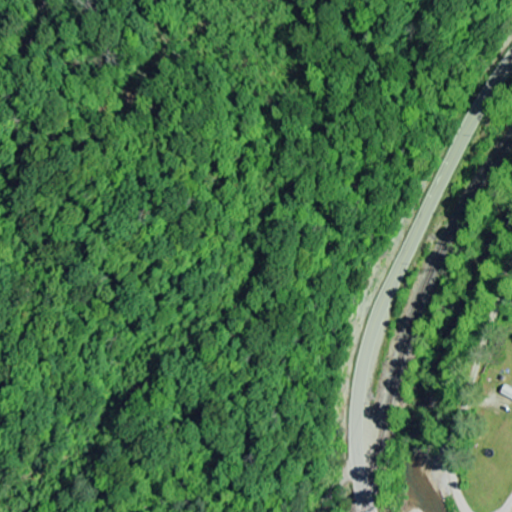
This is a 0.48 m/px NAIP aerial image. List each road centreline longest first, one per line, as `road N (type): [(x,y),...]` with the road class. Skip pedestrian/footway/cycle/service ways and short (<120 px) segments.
road 1 (secondary): [(511,59),(457,146),(373,327),(355,415),(366,511)]
road 2 (residential): [(470,511),(456,480),(457,439),(511,282)]
